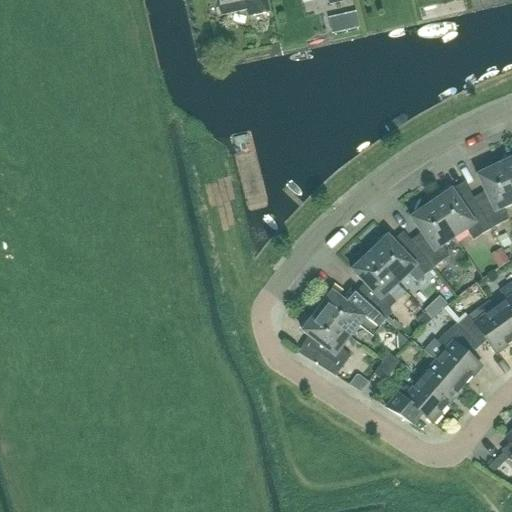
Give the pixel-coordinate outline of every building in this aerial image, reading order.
[(216,0),(220,18),(246,12),(248,19),(269,14),(265,0),(216,0)] [(327,0),(328,6),(331,16),(342,13),(340,3),(344,3),(342,0),(327,0)] [(354,15),(328,21),(332,37),(357,31),(354,15)] [(511,159),(498,166),(511,196),(511,159)] [(485,198),(474,205),(489,231),(498,226),(508,221),(503,210),(511,205),(511,196),(498,166),(475,177),(485,198)] [(464,211),(450,191),(430,205),(453,240),(465,232),(472,242),(481,236),(489,231),(474,205),(464,211)] [(413,247),(431,270),(439,264),(448,258),(441,248),(453,240),(430,205),(409,220),(422,239),(413,247)] [(403,255),(386,238),(368,255),(398,285),(407,276),(416,284),(423,277),(431,270),(413,247),(403,255)] [(366,289),(358,299),(380,319),(384,322),(391,315),(387,311),(395,304),(386,295),(398,285),(368,255),(350,272),(366,289)] [(511,283),(507,286),(498,292),(505,302),(494,311),(511,336),(511,283)] [(350,308),(331,294),(315,313),(349,339),(358,327),(367,335),(373,326),(380,319),(358,299),(350,308)] [(455,325),(473,346),(482,338),(495,355),(511,342),(511,336),(494,311),(473,325),(468,317),(457,327),(455,325)] [(300,333),(319,348),(310,363),(334,378),(349,358),(340,350),(349,339),(315,313),(300,333)] [(445,352),(435,363),(463,387),(480,368),(463,354),(473,346),(455,325),(442,336),(436,345),(445,352)] [(373,376),(383,384),(398,364),(388,356),(373,376)] [(419,382),(447,406),(463,387),(435,363),(419,382)] [(404,388),(385,410),(406,424),(415,411),(431,425),(447,406),(419,382),(410,393),(404,388)]
